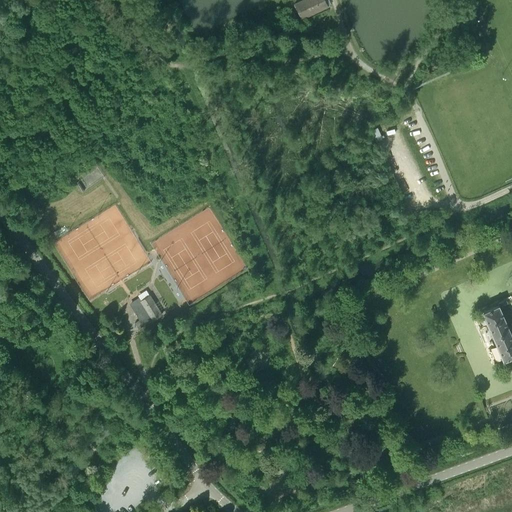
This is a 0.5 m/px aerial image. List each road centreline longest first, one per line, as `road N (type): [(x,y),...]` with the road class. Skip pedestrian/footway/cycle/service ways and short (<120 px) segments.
road 1 (unclassified): [(206,484),(0,212)]
road 2 (unclassified): [(341,511),(511,450)]
